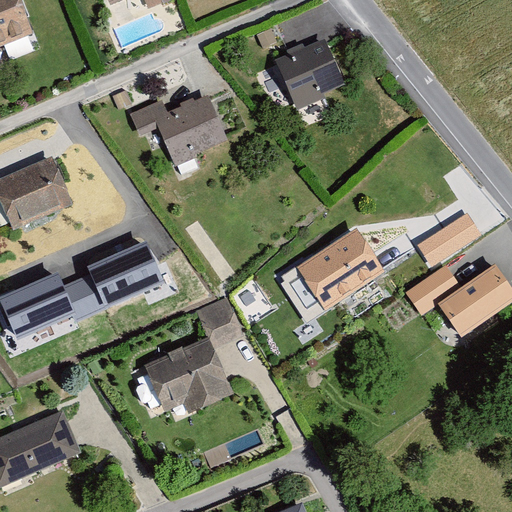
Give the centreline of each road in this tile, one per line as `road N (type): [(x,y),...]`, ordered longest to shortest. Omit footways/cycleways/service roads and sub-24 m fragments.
road 1 (residential): [(291,0),(0,127)]
road 2 (unclassified): [(359,0),(511,189)]
road 3 (residential): [(345,511),(314,457),(187,511)]
